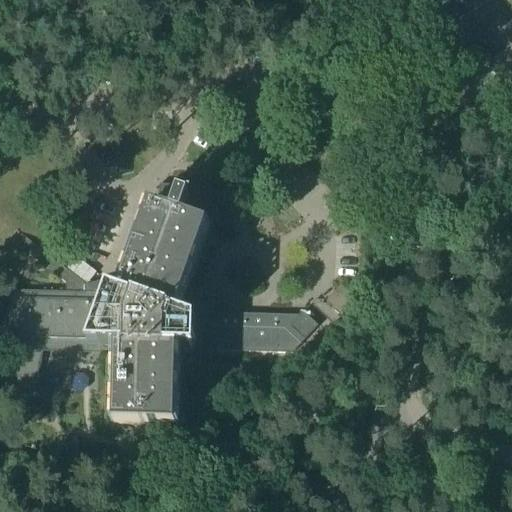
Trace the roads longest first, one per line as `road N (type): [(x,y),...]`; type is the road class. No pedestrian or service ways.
road 1 (unknown): [(62,91),(78,174),(124,194),(106,332)]
road 2 (unknown): [(364,112),(350,48),(317,0)]
